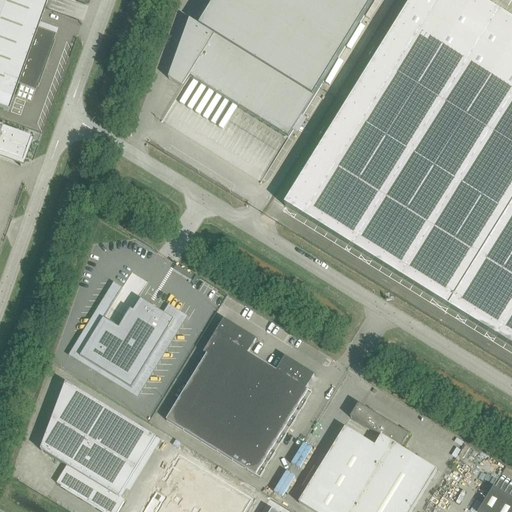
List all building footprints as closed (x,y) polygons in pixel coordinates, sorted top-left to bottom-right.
[(0,0),(0,108),(8,111),(18,84),(35,91),(37,84),(38,85),(37,86),(38,87),(55,39),(54,39),(54,41),(53,41),(55,34),(38,28),(47,0),(0,0)] [(183,88),(190,77),(289,138),(374,0),(216,0),(200,27),(190,20),(169,79),(183,88)] [(511,22),(476,0),(413,0),(285,207),(511,347),(511,22)] [(0,155),(20,163),(19,166),(20,166),(29,140),(0,129),(0,155)] [(95,333),(80,357),(132,389),(175,320),(164,313),(141,300),(138,305),(134,312),(131,310),(119,328),(104,319),(95,333)] [(188,386),(166,421),(260,479),(261,477),(265,470),(261,467),(263,464),(262,464),(265,459),(266,460),(266,459),(270,462),(271,460),(276,453),(272,450),(273,448),(273,447),(276,442),(276,443),(277,442),(281,445),(282,443),(286,436),(282,433),(284,431),(283,430),(286,425),(287,426),(287,425),(291,428),(292,426),(297,419),(292,416),(294,414),(294,413),(297,408),(297,409),(297,408),(302,411),(303,409),(302,409),(307,402),(303,399),(304,397),(304,396),(307,391),(308,392),(308,391),(306,389),(309,385),(312,381),(312,380),(314,376),(316,377),(317,377),(304,369),(304,368),(302,371),(298,369),(299,366),(285,358),(280,367),(277,371),(248,354),(251,349),(251,350),(254,345),(255,342),(256,340),(258,342),(259,341),(254,338),(254,339),(237,328),(238,327),(237,327),(237,328),(224,320),(223,320),(224,321),(221,325),(204,354),(207,355),(192,379),(193,380),(188,386)] [(57,484),(103,511),(118,511),(125,502),(125,501),(120,498),(156,439),(66,384),(41,451),(67,467),(57,484)] [(409,436),(369,411),(359,405),(355,411),(350,418),(381,437),(375,447),(345,429),(299,504),(312,511),(411,511),(437,471),(401,449),(409,436)] [(179,453),(144,511),(245,511),(254,498),(179,453)] [(511,511),(511,498),(494,488),(478,511),(511,511)]
